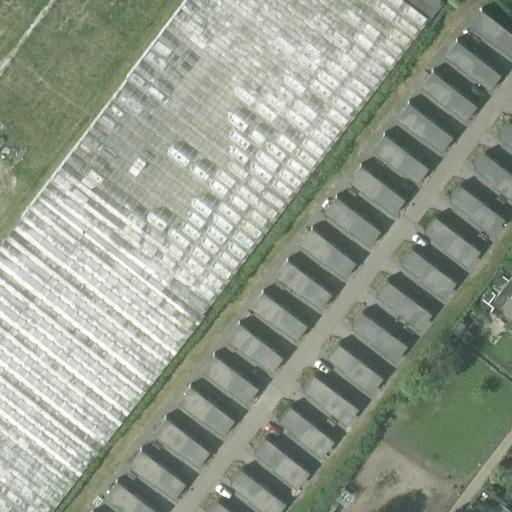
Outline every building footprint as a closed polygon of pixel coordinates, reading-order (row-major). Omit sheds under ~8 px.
[(0,511),(47,511),(429,15),(408,0),(183,0),(76,142),(42,186),(0,240),(0,511)] [(497,45),(464,19),(455,30),(489,56),(497,45)] [(442,48),(433,60),(467,86),(475,74),(442,48)] [(420,77),(411,88),(445,114),(453,103),(420,77)] [(398,106),(389,117),(423,143),(432,131),(398,106)] [(376,135),(367,146),(401,172),(410,161),(376,135)] [(511,146),(503,157),(511,164),(511,146)] [(355,163),(346,174),(380,200),(388,189),(355,163)] [(511,207),(511,192),(489,175),(481,186),(510,209),(511,207)] [(332,192),(324,203),(357,229),(366,218),(332,192)] [(496,227),(467,204),(458,215),(488,238),(496,227)] [(310,221),(301,232),(335,258),(344,247),(310,221)] [(475,255),(445,232),(437,243),(466,266),(475,255)] [(289,248),(280,260),(314,286),(322,274),(289,248)] [(452,285),(422,262),(414,273),(444,296),(452,285)] [(511,291),(511,274),(493,299),(511,313),(511,294),(510,293),(511,291)] [(267,277),(258,288),(292,314),(301,302),(267,277)] [(430,313),(401,290),(392,301),(422,324),(430,313)] [(245,305),(236,317),(270,342),(278,331),(245,305)] [(408,342),(378,319),(369,330),(399,353),(408,342)] [(476,335),(468,330),(463,337),(470,343),(476,335)] [(223,334),(214,345),(248,371),(256,360),(223,334)] [(387,370),(357,347),(348,358),(378,381),(387,370)] [(201,362),(192,373),(226,399),(235,388),(201,362)] [(364,398),(335,375),(326,386),(356,409),(364,398)] [(179,390),(170,401),(204,427),(213,416),(179,390)] [(342,427),(313,404),(304,415),(334,438),(342,427)] [(157,419),(149,430),(182,456),(191,445),(157,419)] [(324,459),(290,433),(281,444),(315,470),(324,459)] [(134,448),(126,460),(159,486),(168,474),(134,448)] [(268,460),(260,472),(293,498),(302,486),(268,460)] [(511,474),(511,472),(506,468),(500,475),(504,479),(509,479),(511,474)] [(113,477),(104,488),(135,511),(139,511),(146,502),(113,477)] [(275,511),(246,489),(237,500),(252,511),(275,511)] [(511,511),(511,509),(500,500),(493,510),(493,511),(511,511)]
